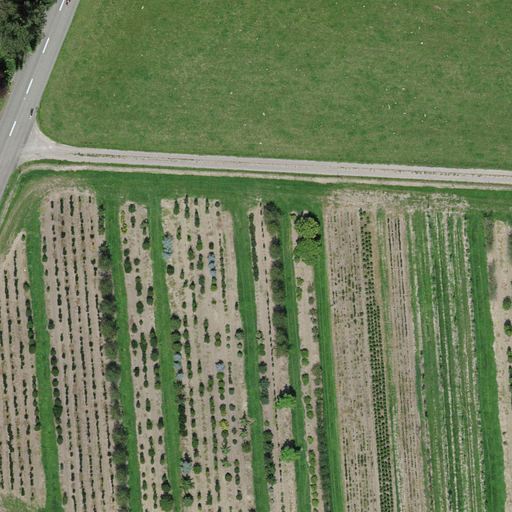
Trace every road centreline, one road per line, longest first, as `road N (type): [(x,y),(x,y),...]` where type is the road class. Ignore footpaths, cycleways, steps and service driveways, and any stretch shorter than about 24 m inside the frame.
road 1 (track): [(511,181),(6,149)]
road 2 (tertiary): [(0,166),(66,0)]
